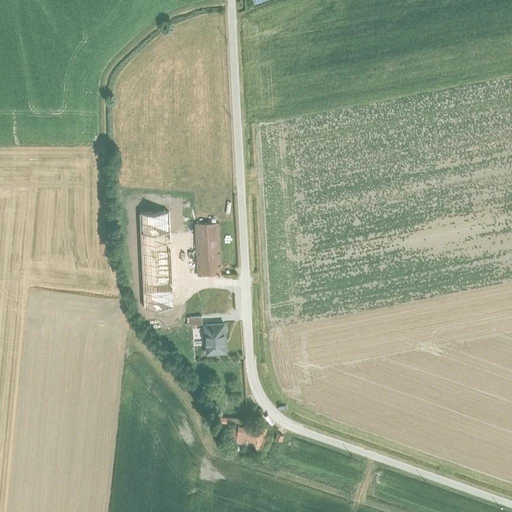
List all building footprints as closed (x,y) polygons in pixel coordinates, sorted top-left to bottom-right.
[(130,256),(158,254),(154,209),(127,211),(130,256)] [(219,222),(195,223),(198,274),(221,273),(219,222)] [(138,273),(138,260),(130,259),(129,273),(138,273)] [(184,292),(183,311),(203,312),(204,293),(184,292)] [(170,312),(165,314),(167,321),(173,320),(170,312)] [(202,316),(190,317),(190,324),(203,323),(202,316)] [(225,323),(204,324),(206,353),(226,352),(225,323)] [(215,415),(215,422),(233,423),(233,416),(215,415)] [(236,418),(232,439),(237,440),(237,443),(256,445),(256,443),(264,444),(266,428),(245,425),(245,419),(236,418)]
